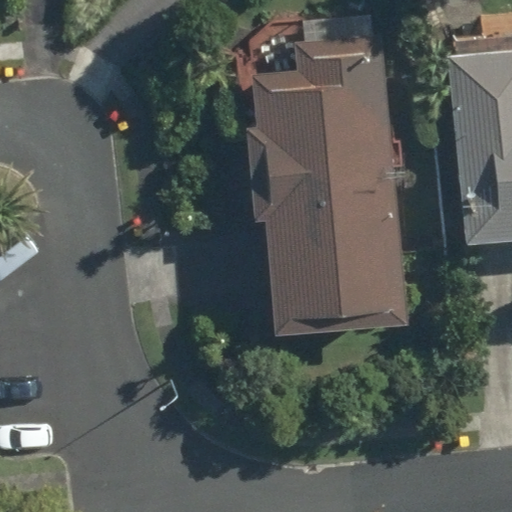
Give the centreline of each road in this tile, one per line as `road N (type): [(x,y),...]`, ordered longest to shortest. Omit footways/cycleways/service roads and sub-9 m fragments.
road 1 (residential): [(71,176),(124,511)]
road 2 (residential): [(511,497),(367,511)]
